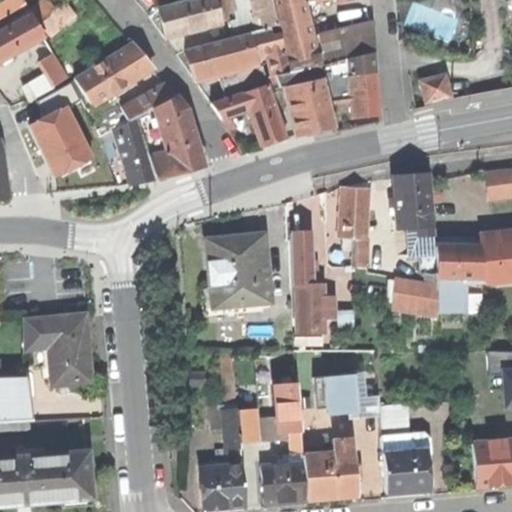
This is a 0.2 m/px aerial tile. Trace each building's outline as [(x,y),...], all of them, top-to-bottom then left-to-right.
[(42,0),(29,10),(38,22),(53,9),(46,0),(42,0)] [(219,13),(234,9),(231,0),(186,0),(158,7),(162,22),(166,36),(222,22),(219,13)] [(234,32),(256,27),(249,0),(231,0),(234,9),(237,19),(231,21),(234,32)] [(275,25),(269,0),(249,0),(256,27),(257,29),(275,25)] [(272,0),(278,24),(290,70),(306,67),(318,64),(304,2),(303,0),(272,0)] [(38,22),(48,35),(74,14),(63,1),(53,9),(38,22)] [(0,59),(42,36),(29,12),(0,28),(0,59)] [(320,63),(348,56),(373,51),(372,38),(371,22),(312,33),(318,64),(320,63)] [(278,24),(275,25),(257,29),(250,31),(250,33),(257,60),(266,58),(270,75),(290,70),(278,24)] [(192,77),(257,60),(250,33),(185,50),(189,65),(192,77)] [(74,78),(91,105),(151,69),(139,55),(130,44),(74,78)] [(348,56),(349,74),(375,72),(373,51),(348,56)] [(46,76),(52,86),(66,78),(51,53),(37,61),(46,76)] [(323,77),(325,86),(350,82),(349,74),(348,56),(320,63),(323,77)] [(306,67),(310,80),(323,77),(320,63),(318,64),(306,67)] [(271,89),(282,86),(310,80),(306,67),(290,70),(270,75),(268,76),(271,89)] [(366,116),(379,115),(375,72),(349,74),(350,82),(351,99),(353,117),(366,116)] [(420,81),(424,102),(448,96),(444,75),(420,81)] [(26,101),(52,86),(46,76),(21,90),(26,101)] [(335,127),(329,101),(325,86),(323,77),(310,80),(282,86),(293,136),(312,132),(335,127)] [(329,101),(351,99),(350,82),(325,86),(329,101)] [(266,84),(211,104),(220,118),(228,116),(247,109),(259,145),(273,140),(284,137),(266,84)] [(135,117),(153,106),(173,95),(166,85),(121,109),(122,112),(127,121),(135,117)] [(186,109),(173,95),(153,106),(161,134),(166,151),(147,155),(154,179),(178,173),(202,166),(186,109)] [(142,139),(161,134),(153,106),(135,117),(142,139)] [(122,112),(103,123),(108,132),(113,129),(127,121),(122,112)] [(235,127),(228,116),(220,118),(228,130),(235,127)] [(145,148),(142,139),(135,117),(127,121),(113,129),(116,139),(120,154),(145,148)] [(94,127),(99,137),(108,132),(103,123),(94,127)] [(102,144),(116,139),(113,129),(108,132),(99,137),(102,144)] [(147,155),(145,148),(120,154),(129,183),(139,181),(154,179),(147,155)] [(485,200),(511,196),(511,170),(483,174),(485,200)] [(404,223),(427,222),(427,173),(406,174),(392,175),(394,224),(404,223)] [(352,238),(365,239),(367,190),(354,189),(340,189),(339,238),(352,238)] [(429,222),(427,222),(404,223),(405,251),(416,250),(422,250),(421,239),(430,238),(429,222)] [(228,239),(205,241),(209,287),(211,308),(259,303),(268,302),(262,236),(228,239)] [(511,237),(478,240),(478,239),(481,275),(484,283),(511,280),(511,237)] [(368,239),(365,239),(352,238),(351,262),(356,262),(356,267),(367,268),(368,239)] [(432,239),(430,238),(421,239),(422,250),(416,250),(421,275),(433,276),(432,239)] [(293,240),(294,286),(312,286),(311,239),(301,239),(293,240)] [(453,239),(432,239),(433,276),(462,276),(481,275),(478,239),(453,239)] [(433,276),(434,285),(435,311),(463,311),(462,276),(433,276)] [(434,285),(393,278),(391,309),(413,312),(422,313),(435,315),(435,311),(434,285)] [(312,286),(294,286),(295,333),(322,332),(322,318),(321,296),(321,285),(312,286)] [(260,312),(259,303),(211,308),(209,287),(199,288),(201,317),(260,312)] [(85,315),(46,318),(49,354),(50,369),(51,385),(90,382),(88,352),(85,315)] [(25,352),(33,351),(49,354),(46,318),(23,320),(25,352)] [(221,351),(225,410),(236,409),(232,350),(221,351)] [(35,370),(50,369),(49,354),(33,351),(35,370)] [(190,385),(204,385),(204,371),(190,371),(190,385)] [(313,378),(315,408),(334,407),(363,405),(362,399),(360,374),(313,378)] [(0,423),(31,422),(28,379),(0,379),(0,423)] [(91,390),(90,382),(51,385),(52,393),(91,390)] [(287,433),(299,432),(296,384),(273,386),(275,418),(277,434),(287,433)] [(378,397),(362,399),(363,405),(334,407),(335,414),(379,410),(378,397)] [(211,430),(224,429),(224,426),(238,425),(236,411),(236,409),(225,410),(220,411),(220,405),(209,406),(211,430)] [(253,410),(236,411),(238,425),(239,444),(256,442),(253,410)] [(380,420),(381,435),(409,433),(408,417),(380,420)] [(271,441),(288,440),(287,433),(277,434),(275,418),(258,419),(260,442),(271,441)] [(224,429),(226,450),(239,449),(239,444),(238,425),(224,426),(224,429)] [(301,453),(299,432),(287,433),(288,440),(289,453),(301,453)] [(406,491),(428,490),(425,453),(430,452),(429,437),(423,432),(409,433),(381,435),(386,493),(406,491)] [(331,440),(332,453),(352,451),(351,438),(331,440)] [(500,484),(511,483),(511,440),(485,442),(471,443),(474,486),(500,484)] [(239,449),(226,450),(227,466),(241,465),(239,449)] [(217,450),(218,462),(223,461),(223,467),(227,466),(226,450),(217,450)] [(332,498),(355,496),(354,477),(353,466),(352,451),(332,453),(301,455),(302,463),(305,500),(332,498)] [(87,453),(0,459),(0,505),(24,504),(85,499),(83,477),(88,476),(87,453)] [(283,502),(305,500),(302,463),(286,464),(274,465),(260,466),(263,504),(283,502)] [(213,467),(198,469),(201,508),(223,506),(244,505),(241,465),(227,466),(223,467),(213,467)]
